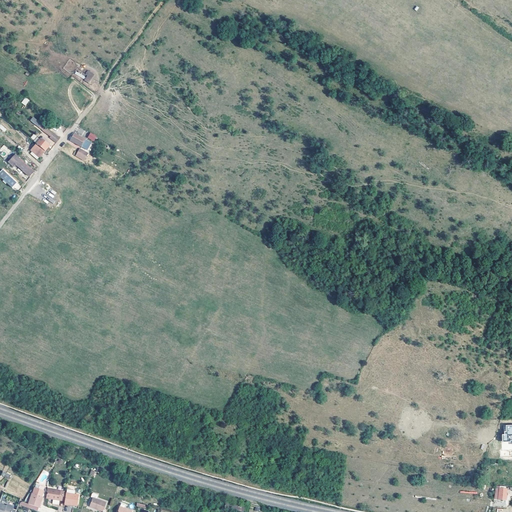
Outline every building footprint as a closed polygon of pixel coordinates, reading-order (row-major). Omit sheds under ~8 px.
[(96,75),(92,72),(84,81),(88,85),(96,75)] [(26,106),(29,100),(25,97),(21,103),(26,106)] [(50,129),(35,117),(32,120),(47,133),(50,129)] [(90,132),(87,138),(94,141),(97,136),(90,132)] [(61,138),(55,133),(51,137),(58,142),(61,138)] [(85,139),(74,133),(69,140),(83,148),(86,143),(83,141),(85,139)] [(42,138),(38,143),(46,150),(50,145),(42,138)] [(46,150),(38,143),(32,150),(40,157),(46,150)] [(87,153),(76,147),(72,154),(83,160),(87,153)] [(34,173),(20,160),(17,163),(31,176),(34,173)] [(0,171),(0,176),(11,188),(17,182),(3,169),(0,171)] [(502,443),(511,442),(511,424),(504,425),(504,434),(502,434),(502,443)] [(44,490),(36,486),(33,492),(26,507),(31,509),(36,511),(42,496),(42,495),(44,490)] [(64,500),(65,493),(65,491),(47,489),(46,498),(52,499),(51,504),(58,504),(58,500),(64,500)] [(65,493),(64,500),(63,503),(76,505),(78,495),(65,493)] [(105,502),(92,497),(89,504),(98,508),(98,509),(102,511),(105,502)] [(245,504),(227,499),(225,506),(243,511),(245,504)] [(0,503),(0,511),(14,511),(16,509),(13,508),(13,506),(6,504),(6,505),(0,503)]
